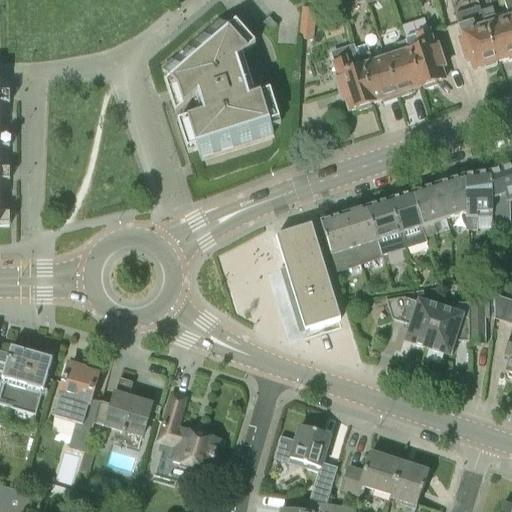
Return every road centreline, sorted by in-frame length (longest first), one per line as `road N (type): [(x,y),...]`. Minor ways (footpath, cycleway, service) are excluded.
road 1 (tertiary): [(241,211),(511,119)]
road 2 (residential): [(485,436),(275,367)]
road 3 (residential): [(275,367),(236,511)]
